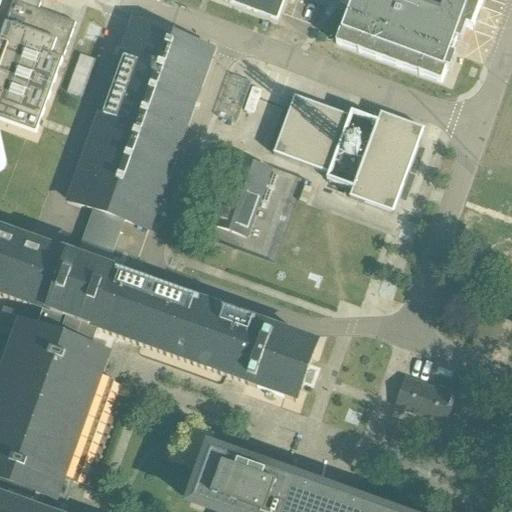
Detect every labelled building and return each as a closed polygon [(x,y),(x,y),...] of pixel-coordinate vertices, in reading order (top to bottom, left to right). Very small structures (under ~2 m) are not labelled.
[(14,0),(0,39),(0,122),(36,135),(75,25),(36,10),(39,0),(14,0)] [(340,3),(350,7),(336,46),(441,85),(462,28),(472,32),(482,4),(472,0),(230,0),(229,4),(277,21),(284,0),(341,0),(340,3)] [(0,511),(46,511),(51,501),(56,502),(63,482),(77,487),(114,384),(100,379),(107,358),(91,352),(97,333),(296,404),(316,349),(105,273),(124,223),(148,232),(212,53),(133,25),(70,204),(93,215),(76,263),(0,235),(0,298),(44,314),(37,332),(21,327),(13,348),(6,344),(0,360),(0,511)] [(232,76),(217,118),(236,125),(251,83),(232,76)] [(294,99),(273,158),(327,177),(349,119),(294,99)] [(353,191),(349,200),(393,215),(423,131),(380,115),(377,125),(351,113),(349,119),(327,177),(326,182),(353,191)] [(237,161),(222,201),(213,227),(245,239),(269,172),(237,161)] [(406,381),(396,408),(445,426),(455,399),(406,381)] [(211,456),(193,506),(209,511),(407,511),(405,511),(388,502),(387,502),(386,502),(385,502),(385,501),(384,501),(383,501),(382,501),(382,502),(381,502),(380,502),(379,502),(378,502),(378,503),(377,503),(376,503),(376,504),(375,504),(375,505),(374,505),(374,506),(373,506),(373,507),(372,508),(372,509),(371,509),(371,510),(371,511),(370,511),(357,511),(308,494),(286,486),(287,483),(294,462),(244,444),(236,465),(236,466),(211,456)]
